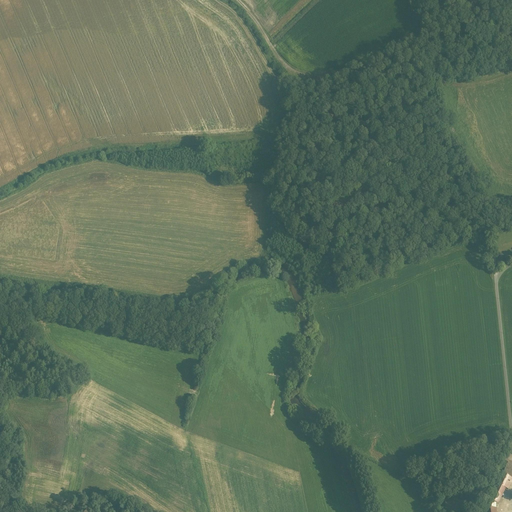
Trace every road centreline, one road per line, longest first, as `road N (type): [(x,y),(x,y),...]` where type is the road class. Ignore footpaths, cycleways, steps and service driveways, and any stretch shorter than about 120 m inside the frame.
road 1 (track): [(0,187),(94,147),(281,137),(285,109),(275,74)]
road 2 (track): [(217,0),(244,23),(272,72),(300,86),(322,86),(428,39)]
road 3 (track): [(500,272),(486,205),(448,123),(428,39)]
road 4 (unclassified): [(511,264),(496,283),(511,438)]
road 5 (track): [(281,137),(274,185),(263,201),(265,258)]
